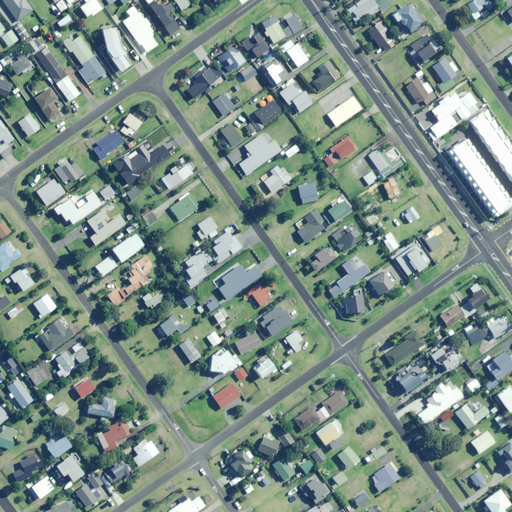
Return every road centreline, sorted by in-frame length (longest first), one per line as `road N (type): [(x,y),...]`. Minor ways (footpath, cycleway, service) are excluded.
road 1 (residential): [(1,182),(195,457)]
road 2 (residential): [(150,77),(344,349)]
road 3 (tertiary): [(311,0),(487,247)]
road 4 (residential): [(344,349),(458,511)]
road 5 (residential): [(195,457),(344,349)]
road 6 (residential): [(150,77),(1,182)]
road 7 (residential): [(344,349),(487,247)]
road 8 (residential): [(511,109),(433,0)]
road 9 (residential): [(256,0),(150,77)]
